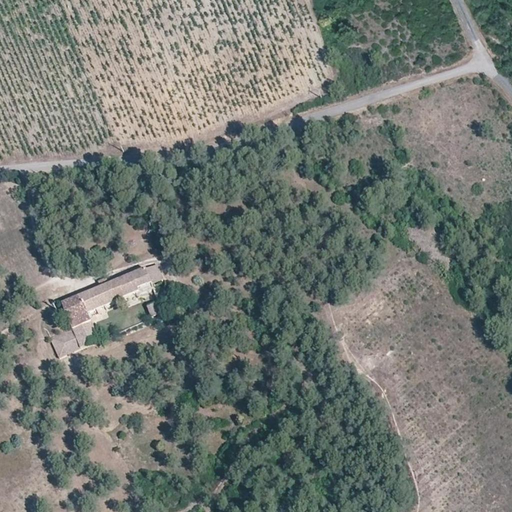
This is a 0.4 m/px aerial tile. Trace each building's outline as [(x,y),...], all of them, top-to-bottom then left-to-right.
[(165,280),(159,264),(147,269),(153,282),(153,285),(165,280)] [(88,312),(140,290),(139,288),(153,282),(147,269),(109,285),(101,289),(63,305),(73,329),(92,320),(88,312)] [(109,285),(106,278),(98,281),(101,289),(109,285)] [(165,313),(160,302),(147,307),(152,318),(165,313)] [(155,324),(167,319),(165,313),(152,318),(155,324)] [(100,340),(92,320),(73,329),(81,348),(100,340)] [(81,348),(73,329),(51,338),(59,358),(81,348)]
